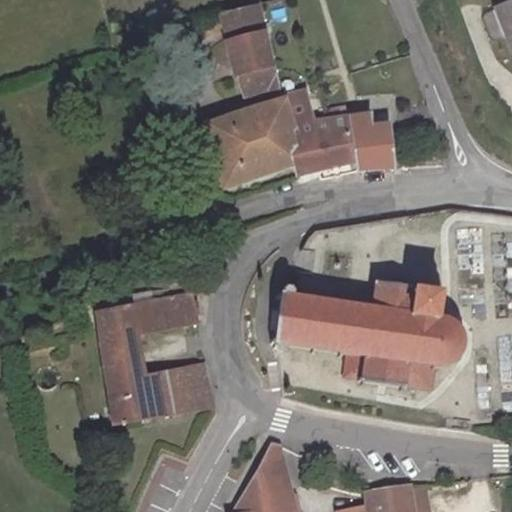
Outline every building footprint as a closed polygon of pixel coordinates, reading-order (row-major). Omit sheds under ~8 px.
[(246,0),(248,7),(227,13),(235,40),(231,41),(240,74),(244,73),(250,95),(271,89),(277,104),(210,124),(226,186),(300,166),(289,98),(265,9),(300,1),(299,0),(246,0)] [(511,8),(488,18),(500,46),(511,41),(511,8)] [(312,94),(289,98),(300,166),(303,175),(327,170),(318,122),(312,94)] [(405,129),(436,124),(431,107),(401,111),(405,129)] [(373,118),(353,119),(361,164),(363,172),(398,169),(394,128),(375,129),(373,118)] [(361,164),(353,119),(330,120),(318,122),(327,170),(361,164)] [(113,248),(184,220),(179,209),(108,234),(113,248)] [(376,286),(373,311),(296,300),(296,297),(293,294),(290,293),(288,293),(284,295),(283,299),(276,352),(276,355),(278,358),(282,359),(286,359),(289,356),(291,350),(367,362),(364,385),(407,392),(407,388),(435,391),(437,374),(447,373),(455,369),(463,360),(466,351),(466,341),(463,332),(457,325),(449,321),(439,319),(441,298),(422,296),(422,293),(376,286)] [(113,427),(214,409),(207,371),(144,382),(138,345),(150,342),(150,338),(200,331),(195,301),(159,307),(157,298),(123,303),(124,313),(99,316),(103,333),(113,427)] [(252,490),(238,511),(294,511),(281,454),(274,450),(252,490)] [(431,511),(428,488),(411,491),(415,511),(431,511)] [(415,511),(411,491),(367,499),(369,511),(415,511)]
